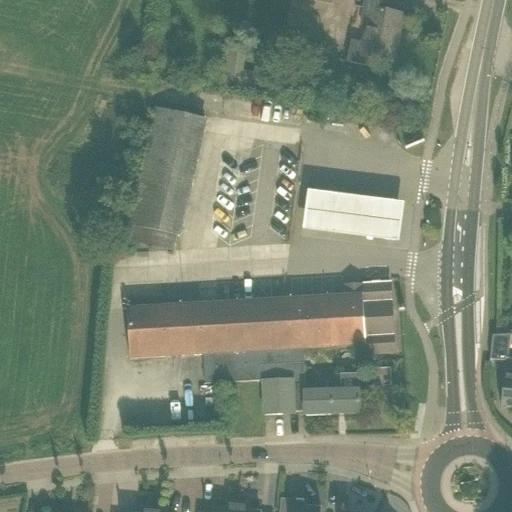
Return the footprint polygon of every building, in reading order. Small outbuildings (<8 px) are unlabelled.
[(352,40),(347,62),(372,67),(374,59),(394,63),(394,62),(391,62),(396,37),(399,37),(404,16),(391,13),(393,0),(363,0),(358,25),(367,28),(364,43),(352,40)] [(222,88),(275,95),(278,75),(245,70),(249,41),(229,38),(227,55),(222,54),(220,67),(225,67),(222,88)] [(130,226),(131,226),(128,242),(173,252),(176,237),(180,238),(205,119),(185,115),(157,109),(130,226)] [(406,206),(309,192),(304,231),(401,244),(406,206)] [(390,354),(386,284),(376,285),(367,285),(367,290),(346,291),(346,296),(281,299),(168,306),(128,309),(131,359),(172,357),(204,355),(205,384),(259,381),(258,366),(302,363),(302,350),(365,346),(366,355),(390,354)] [(510,335),(494,334),(494,358),(510,358),(510,335)] [(511,359),(506,359),(501,407),(511,408),(511,359)] [(262,383),(265,416),(283,415),(283,413),(295,412),(293,386),(304,385),(302,363),(258,366),(259,381),(259,383),(262,383)] [(390,385),(390,380),(389,371),(375,371),(375,386),(390,385)] [(330,393),(305,394),(305,415),(360,413),(360,392),(358,392),(358,376),(359,376),(359,375),(339,375),(340,389),(330,390),(330,393)] [(321,511),(322,509),(307,508),(308,501),(295,500),(293,511),(321,511)] [(237,511),(238,504),(226,503),(226,510),(214,509),(213,511),(237,511)]
